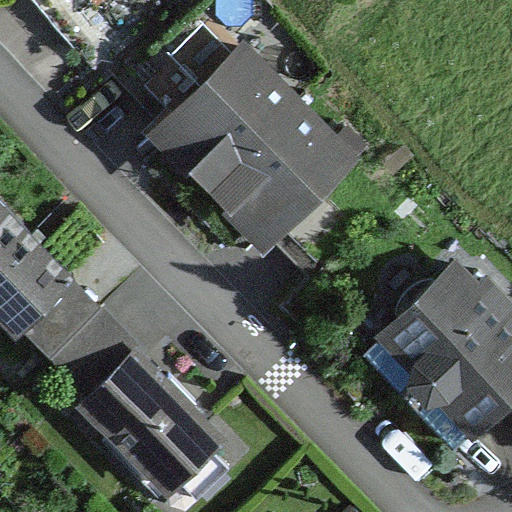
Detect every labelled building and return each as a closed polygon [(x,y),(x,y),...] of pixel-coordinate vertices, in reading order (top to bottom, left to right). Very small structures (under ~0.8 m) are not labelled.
[(211,176),(297,95),(244,40),(159,120),(211,176)] [(264,231),(349,151),(297,95),(211,176),(264,231)] [(0,184),(0,283),(43,327),(92,279),(0,184)] [(511,411),(511,313),(467,269),(402,335),(435,367),(423,379),(484,440),(511,411)] [(138,346),(85,396),(168,483),(221,432),(138,346)]
